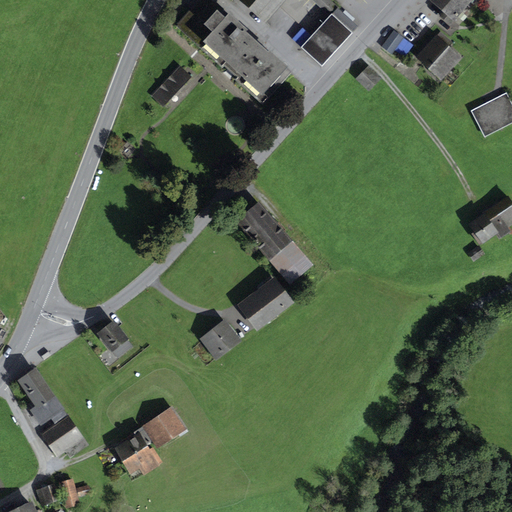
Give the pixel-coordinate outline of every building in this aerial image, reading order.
[(221,10),(210,0),(201,0),(177,27),(192,40),(193,39),(202,48),(201,49),(222,67),(224,65),(238,78),(236,80),(262,104),(290,73),(269,54),(268,56),(243,33),(245,31),(229,17),(225,21),(217,14),(221,10)] [(241,0),(262,18),(277,0),(241,0)] [(322,67),(357,28),(326,0),(314,0),(331,15),(301,48),(322,67)] [(471,0),(431,0),(431,1),(445,13),(453,20),(453,21),(471,0)] [(450,24),(453,20),(445,13),(442,17),(450,24)] [(394,31),(382,47),(391,55),(403,38),(394,31)] [(430,68),(441,78),(459,58),(447,48),(444,46),(449,41),(440,33),(418,57),(430,68)] [(179,67),(151,96),(162,106),(190,77),(179,67)] [(369,68),(358,79),(369,90),(379,78),(369,68)] [(438,81),(441,78),(430,68),(427,72),(438,81)] [(485,136),(511,122),(511,106),(506,94),(473,111),(485,136)] [(135,150),(127,143),(118,152),(125,159),(135,150)] [(511,223),(511,203),(509,199),(484,216),(497,234),(500,238),(509,232),(506,228),(511,223)] [(290,283),(311,265),(259,204),(238,222),(290,283)] [(483,242),(484,243),(497,234),(484,216),(471,225),(478,234),(474,237),(479,245),(483,242)] [(469,254),(474,260),(483,254),(478,248),(469,254)] [(276,283),(242,308),(257,328),(291,303),(276,283)] [(225,323),(203,340),(216,358),(238,341),(225,323)] [(100,334),(118,357),(131,346),(114,324),(100,334)] [(27,377),(20,382),(38,408),(33,411),(41,423),(51,416),(57,425),(43,435),(46,440),(57,455),(65,449),(70,457),(87,445),(36,371),(27,377)] [(160,447),(186,429),(173,409),(144,428),(153,442),(155,440),(160,447)] [(144,447),(151,443),(143,429),(124,441),(126,444),(118,449),(125,460),(144,448),(144,447)] [(152,448),(146,451),(144,448),(125,460),(132,471),(138,467),(143,474),(162,463),(152,448)] [(67,508),(79,504),(72,481),(60,484),(67,508)] [(42,506),(60,500),(55,486),(37,492),(42,506)] [(78,490),(80,497),(90,494),(87,487),(78,490)]
